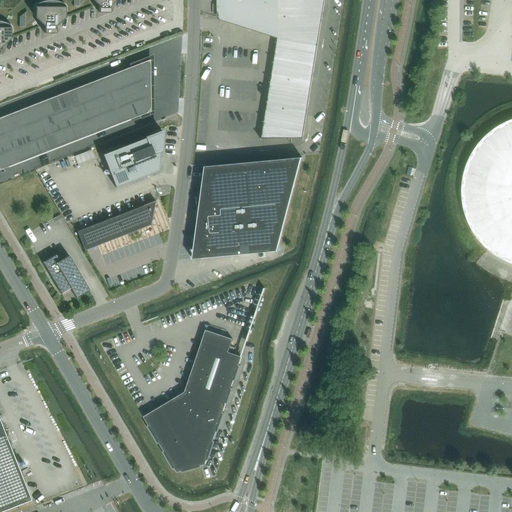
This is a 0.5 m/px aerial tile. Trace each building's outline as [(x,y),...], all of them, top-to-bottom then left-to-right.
[(92,0),(98,6),(98,13),(110,13),(110,6),(115,0),(92,0)] [(218,0),(219,18),(278,37),(262,138),(260,138),(260,139),(300,138),(300,141),(302,141),(303,138),(302,138),(316,47),(323,0),(218,0)] [(35,17),(43,26),(44,27),(44,34),(55,34),(55,27),(65,18),(65,6),(66,6),(64,5),(62,4),(60,3),(58,2),(55,1),(53,1),(52,1),(50,1),(48,1),(46,1),(44,1),(42,2),(39,3),(38,3),(36,4),(34,6),(35,6),(35,17)] [(0,54),(1,54),(1,48),(11,38),(11,27),(12,27),(10,26),(9,25),(6,24),(5,23),(2,22),(1,22),(0,21),(0,54)] [(147,59),(101,77),(110,99),(119,95),(128,92),(137,88),(148,84),(147,59)] [(101,77),(91,80),(100,103),(110,99),(101,77)] [(91,80),(82,84),(91,106),(100,103),(91,80)] [(82,84),(73,88),(82,110),(91,106),(82,84)] [(119,95),(110,99),(118,122),(148,110),(148,84),(137,88),(128,92),(119,95)] [(73,88),(64,91),(72,114),(82,110),(73,88)] [(64,91),(54,95),(63,117),(72,114),(64,91)] [(54,95),(45,99),(54,121),(63,117),(54,95)] [(45,99),(36,102),(44,125),(54,121),(45,99)] [(110,99),(100,103),(109,125),(118,122),(110,99)] [(36,102),(26,106),(35,128),(44,125),(36,102)] [(100,103),(91,106),(100,129),(109,125),(100,103)] [(26,106),(17,109),(26,132),(35,128),(26,106)] [(91,106),(82,110),(90,132),(100,129),(91,106)] [(17,109),(8,113),(16,135),(26,132),(17,109)] [(82,110),(72,114),(81,136),(90,132),(82,110)] [(8,113),(0,115),(0,121),(7,139),(16,135),(8,113)] [(72,114),(63,117),(72,140),(81,136),(72,114)] [(63,117),(54,121),(62,143),(72,140),(63,117)] [(511,119),(508,121),(500,125),(494,129),(490,132),(486,136),(480,142),(476,147),(472,153),(469,158),(466,166),(462,181),(462,189),(462,201),(465,214),(469,225),(473,232),(478,239),(482,244),(486,248),(491,252),(498,257),(504,260),(511,263),(511,119)] [(54,121),(44,125),(53,147),(62,143),(54,121)] [(44,125),(35,128),(44,151),(53,147),(44,125)] [(35,128),(26,132),(34,154),(44,151),(35,128)] [(26,132),(16,135),(25,158),(34,154),(26,132)] [(158,171),(159,159),(160,159),(161,158),(161,157),(161,156),(160,156),(162,132),(102,155),(115,188),(158,171)] [(16,135),(7,139),(16,161),(25,158),(16,135)] [(0,141),(0,167),(16,161),(7,139),(0,141)] [(74,156),(77,165),(95,158),(92,150),(83,153),(74,156)] [(205,168),(206,168),(204,197),(197,198),(199,228),(202,228),(201,257),(193,258),(193,259),(201,258),(277,251),(302,158),(205,167),(205,168)] [(142,206),(140,207),(77,232),(84,250),(93,246),(93,247),(150,225),(155,201),(142,206)] [(55,255),(42,262),(61,294),(70,289),(75,298),(89,290),(68,255),(59,261),(55,255)] [(228,352),(233,339),(206,330),(201,343),(185,392),(144,417),(149,425),(147,426),(158,444),(159,443),(164,451),(162,452),(173,469),(175,468),(177,472),(181,471),(182,473),(201,467),(201,465),(205,464),(206,460),(208,461),(215,441),(213,441),(216,432),(218,432),(224,413),(223,412),(226,403),(227,404),(234,385),(232,384),(233,381),(235,381),(240,366),(239,365),(241,357),(241,356),(228,352)] [(0,511),(31,500),(0,421),(0,511)]
